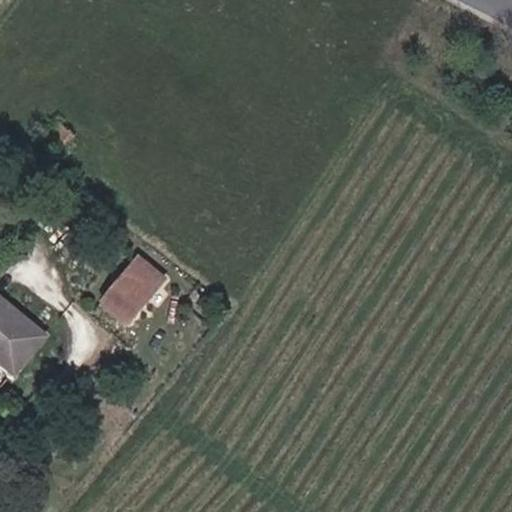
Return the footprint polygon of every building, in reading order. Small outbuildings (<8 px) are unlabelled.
[(66,168),(78,154),(64,143),(52,157),(66,168)] [(150,295),(155,289),(144,280),(139,286),(150,295)] [(110,320),(122,330),(150,295),(139,286),(110,320)] [(165,307),(170,302),(155,289),(150,295),(165,307)] [(122,330),(134,341),(165,307),(150,295),(122,330)] [(0,364),(26,385),(52,352),(0,309),(0,364)] [(0,371),(22,390),(26,385),(0,364),(0,371)]
